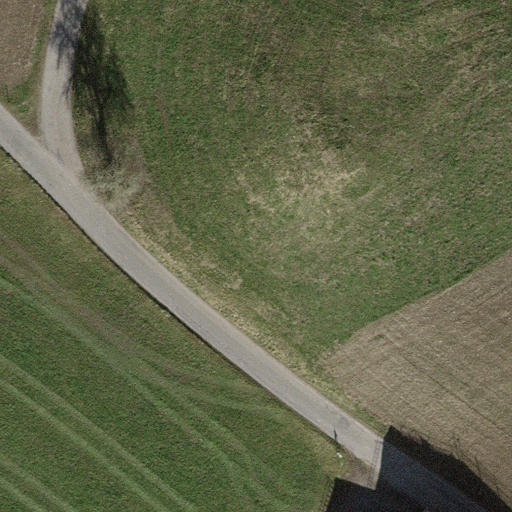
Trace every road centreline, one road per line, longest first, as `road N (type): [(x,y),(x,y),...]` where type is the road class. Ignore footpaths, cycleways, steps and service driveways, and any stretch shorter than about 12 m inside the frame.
road 1 (track): [(460,511),(144,274),(61,190)]
road 2 (track): [(61,190),(57,134),(66,24),(76,0)]
